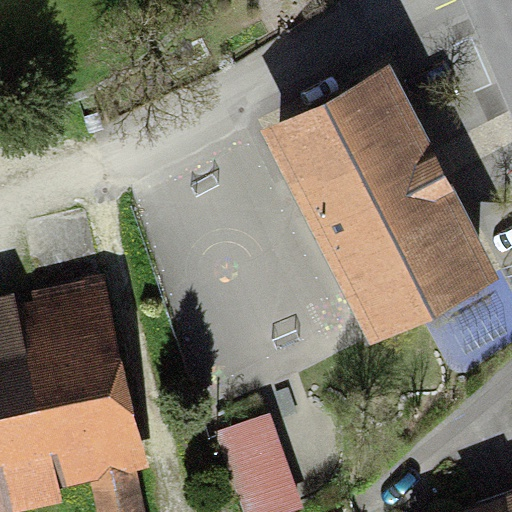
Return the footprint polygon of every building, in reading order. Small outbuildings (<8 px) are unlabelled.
[(371,312),(481,257),(389,76),(279,131),(371,312)] [(8,463),(124,438),(97,314),(0,335),(0,480),(11,478),(8,463)] [(271,409),(216,428),(245,511),(282,511),(304,504),(271,409)] [(147,511),(137,466),(91,476),(99,511),(147,511)] [(511,511),(511,501),(511,502),(483,511),(511,511)]
